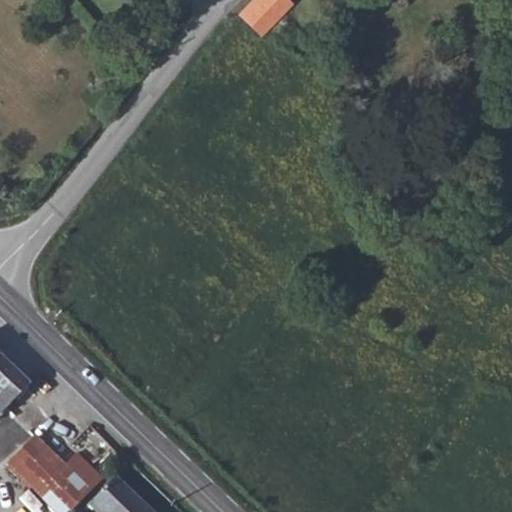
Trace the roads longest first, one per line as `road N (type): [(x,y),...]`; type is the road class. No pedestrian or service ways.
road 1 (unclassified): [(0,265),(70,194),(231,0)]
road 2 (secondary): [(0,294),(227,511)]
